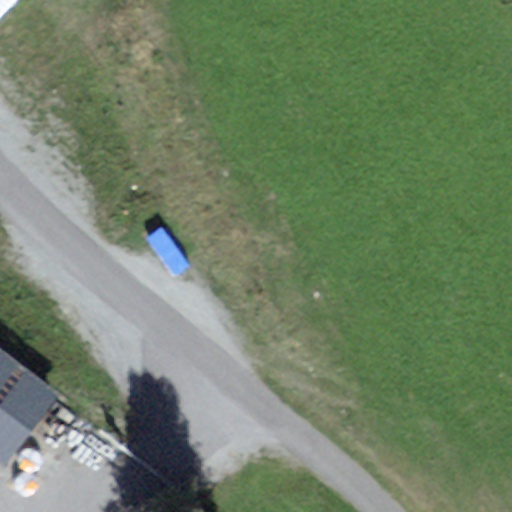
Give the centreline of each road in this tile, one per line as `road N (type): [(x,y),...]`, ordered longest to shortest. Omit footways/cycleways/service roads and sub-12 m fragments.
road 1 (unclassified): [(384,511),(91,259),(0,169)]
road 2 (unknown): [(214,365),(83,511)]
